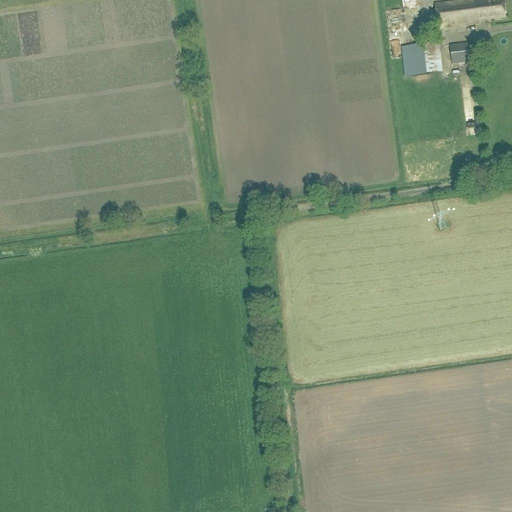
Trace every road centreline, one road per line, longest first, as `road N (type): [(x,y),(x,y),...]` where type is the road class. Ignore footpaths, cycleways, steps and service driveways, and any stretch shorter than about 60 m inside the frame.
road 1 (track): [(0,251),(261,214)]
road 2 (unclassified): [(261,214),(511,179)]
